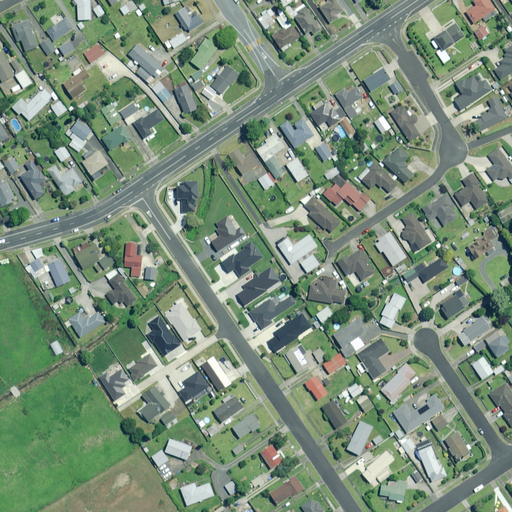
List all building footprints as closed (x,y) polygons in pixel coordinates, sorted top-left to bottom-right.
[(90,0),(89,0),(74,0),(78,5),(79,20),(91,19),(90,0)] [(121,9),(125,15),(129,13),(129,14),(138,8),(133,0),(121,9)] [(343,11),(336,0),(325,0),(318,5),(330,24),(338,19),(337,16),(343,11)] [(496,9),(490,0),(475,0),(474,1),(477,6),(466,12),(474,24),(483,18),(486,21),(496,14),(494,10),(496,9)] [(147,7),(143,3),(139,7),(143,11),(147,7)] [(105,13),(100,5),(93,9),(99,17),(105,13)] [(193,12),(189,5),(176,14),(186,30),(188,28),(190,32),(204,23),(196,10),(193,12)] [(315,19),(307,6),(298,12),(299,14),(295,17),(306,34),(311,31),(314,35),(322,30),(315,20),(315,19)] [(274,14),(270,8),(266,11),(266,10),(261,13),(264,16),(259,19),(266,29),(275,23),(271,17),(274,14)] [(290,22),(285,14),(277,18),(282,27),(290,22)] [(74,28),(66,17),(47,31),(54,42),(74,28)] [(38,47),(28,20),(12,26),(18,42),(22,40),(26,52),(38,47)] [(82,21),(77,25),(81,30),(86,27),(82,21)] [(465,37),(456,23),(431,40),(438,51),(436,52),(444,63),(451,59),(445,51),(465,37)] [(301,37),(293,25),(274,37),(283,51),(292,46),(290,44),(301,37)] [(480,40),(482,38),(484,41),(488,38),(486,36),(489,34),(484,26),(475,32),(480,40)] [(119,32),(114,35),(117,40),(122,37),(119,32)] [(187,40),(182,33),(170,41),(174,48),(187,40)] [(59,53),(57,50),(49,38),(40,44),(48,56),(54,51),(56,54),(59,53)] [(218,48),(206,39),(198,49),(200,50),(191,61),(202,70),(218,48)] [(511,40),(503,46),(507,52),(503,54),(505,57),(499,60),(502,66),(494,71),(500,81),(511,73),(511,40)] [(75,49),(70,41),(59,47),(65,56),(75,49)] [(135,60),(133,61),(138,66),(139,64),(142,67),(137,72),(146,81),(152,74),(157,78),(165,70),(161,66),(162,65),(139,43),(129,54),(135,60)] [(105,54),(98,45),(85,54),(91,64),(105,54)] [(14,76),(2,52),(0,52),(0,77),(2,82),(14,76)] [(32,83),(18,59),(11,64),(18,75),(16,76),(24,88),(32,83)] [(482,64),(479,61),(470,67),(473,70),(482,64)] [(217,74),(219,76),(211,86),(222,94),(230,84),(231,85),(239,74),(228,65),(225,68),(223,67),(217,74)] [(90,77),(83,66),(74,72),(76,76),(64,84),(74,99),(87,90),(82,83),(90,77)] [(391,80),(383,68),(382,67),(374,73),(374,74),(364,80),(371,92),(391,80)] [(203,76),(200,70),(192,75),(195,81),(203,76)] [(479,84),(473,75),(457,86),(463,95),(455,100),(462,111),(492,90),(486,80),(479,84)] [(172,97),(160,82),(152,88),(164,103),(172,97)] [(404,92),(403,91),(397,82),(390,86),(396,95),(397,94),(398,95),(404,92)] [(197,109),(188,85),(175,90),(185,114),(197,109)] [(217,92),(208,85),(200,95),(209,103),(217,92)] [(53,98),(44,88),(28,104),(22,98),(12,107),(19,115),(22,113),(29,121),(53,98)] [(363,98),(357,88),(348,94),(345,89),(336,94),(351,119),(358,115),(352,105),(363,98)] [(508,118),(497,96),(488,101),(492,108),(489,110),(490,112),(481,116),(482,118),(473,123),(478,133),(508,118)] [(67,110),(61,101),(52,107),(58,117),(67,110)] [(112,125),(124,117),(119,111),(118,111),(115,106),(118,105),(115,101),(101,110),(112,125)] [(119,111),(124,117),(125,120),(138,111),(132,102),(119,111)] [(323,105),(321,102),(314,106),(316,110),(310,113),(319,127),(329,120),(332,124),(340,119),(336,114),(338,113),(334,107),(330,109),(326,103),(323,105)] [(409,115),(403,105),(391,113),(410,142),(420,135),(413,124),(419,121),(413,112),(409,115)] [(165,120),(158,109),(144,118),(143,117),(134,123),(145,140),(153,134),(150,129),(165,120)] [(391,128),(383,116),(374,122),(382,133),(391,128)] [(357,134),(347,118),(340,123),(350,139),(357,134)] [(314,135),(303,119),(295,124),(298,129),(295,131),(288,121),(280,126),(295,148),(314,135)] [(71,130),(85,141),(92,131),(78,120),(71,130)] [(0,142),(9,137),(0,121),(0,142)] [(124,121),(121,123),(113,128),(115,130),(102,139),(110,151),(123,142),(125,144),(132,139),(125,127),(128,125),(124,121)] [(392,128),(388,131),(393,137),(396,134),(392,128)] [(85,141),(71,130),(70,130),(69,129),(66,134),(73,139),(69,145),(79,152),(87,142),(85,141)] [(285,148),(276,134),(265,141),(267,143),(257,150),(276,179),(285,173),(274,155),(285,148)] [(333,156),(325,143),(316,149),(324,161),(333,156)] [(71,156),(64,146),(55,152),(62,162),(71,156)] [(410,156),(401,147),(391,157),(390,155),(384,162),(406,183),(414,174),(407,168),(408,166),(404,162),(410,156)] [(494,181),(498,179),(504,180),(508,178),(511,180),(511,178),(511,166),(499,148),(489,156),(495,164),(486,171),(494,181)] [(245,159),(239,150),(230,155),(243,176),(258,166),(251,155),(245,159)] [(109,164),(100,151),(83,162),(95,181),(103,175),(100,170),(109,164)] [(371,161),(366,156),(362,161),(366,166),(371,161)] [(20,169),(13,158),(5,163),(11,174),(20,169)] [(309,175),(297,158),(287,165),(298,182),(309,175)] [(40,172),(33,161),(26,165),(30,170),(21,176),(36,199),(45,193),(39,184),(47,179),(41,171),(40,172)] [(398,184),(394,181),(397,177),(391,171),(388,174),(375,162),(368,169),(371,171),(362,180),(371,189),(376,183),(381,188),(382,186),(390,193),(398,184)] [(63,176),(56,165),(48,170),(65,196),(75,190),(74,187),(82,182),(73,169),(63,176)] [(341,173),(337,167),(326,173),(330,179),(341,173)] [(274,184),(267,174),(259,179),(265,190),(274,184)] [(324,187),(319,194),(317,196),(319,198),(322,196),(323,197),(324,195),(337,206),(344,198),(352,205),(353,204),(360,211),(368,203),(371,206),(375,202),(371,199),(364,193),(349,179),(347,181),(340,174),(333,181),(336,184),(334,186),(331,184),(326,189),(324,187)] [(479,184),(473,174),(463,180),(467,187),(455,194),(463,206),(471,201),(477,210),(488,202),(478,185),(479,184)] [(4,185),(1,179),(0,179),(0,203),(2,207),(13,202),(12,200),(15,198),(8,183),(4,185)] [(198,198),(198,181),(184,182),(184,185),(177,185),(178,199),(182,199),(183,213),(195,213),(195,206),(196,206),(196,198),(198,198)] [(314,191),(313,190),(309,193),(313,197),(320,190),(318,188),(314,191)] [(454,206),(447,194),(423,209),(430,221),(438,216),(444,226),(458,218),(452,207),(454,206)] [(311,199),(307,195),(302,201),(312,211),(309,214),(325,230),(327,228),(332,233),(341,223),(313,197),(311,199)] [(511,218),(511,206),(498,215),(503,224),(511,218)] [(406,229),(403,231),(402,238),(404,240),(408,240),(412,246),(415,244),(419,251),(433,243),(414,212),(402,219),(406,227),(405,227),(406,229)] [(488,215),(482,219),(486,224),(492,219),(488,215)] [(211,242),(218,252),(245,234),(241,228),(237,230),(228,216),(216,224),(219,228),(217,230),(220,236),(211,242)] [(495,252),(489,243),(496,239),(499,237),(498,236),(492,227),(482,234),(484,236),(468,247),(476,259),(487,252),(490,255),(495,252)] [(407,257),(390,232),(374,243),(381,253),(383,251),(393,266),(407,257)] [(318,246),(310,235),(293,246),(288,238),(278,245),(291,264),(318,246)] [(234,254),(222,263),(228,272),(234,269),(239,277),(251,269),(249,266),(263,257),(252,241),(243,247),(244,249),(235,255),(234,254)] [(137,244),(126,243),(125,267),(132,267),(131,276),(140,276),(142,256),(136,256),(137,244)] [(103,258),(95,244),(75,255),(83,269),(103,258)] [(350,257),(348,255),(337,262),(345,277),(350,274),(351,276),(356,273),(362,282),(379,272),(365,248),(350,257)] [(105,269),(114,262),(109,255),(99,262),(105,269)] [(320,264),(313,255),(301,263),(308,273),(320,264)] [(447,265),(442,257),(419,274),(426,283),(443,271),(442,268),(447,265)] [(44,266),(39,258),(25,267),(32,278),(38,275),(39,277),(50,270),(47,265),(44,266)] [(71,281),(61,259),(48,265),(58,287),(71,281)] [(98,263),(94,266),(99,273),(104,270),(98,263)] [(407,267),(404,263),(396,269),(399,273),(407,267)] [(121,266),(117,269),(122,274),(125,271),(121,266)] [(155,269),(146,268),(145,279),(155,280),(155,269)] [(238,295),(244,305),(267,291),(266,289),(280,280),(272,268),(244,286),(246,289),(238,295)] [(419,277),(413,268),(403,275),(409,283),(419,277)] [(137,300),(114,270),(106,276),(115,289),(107,295),(114,305),(119,301),(122,304),(125,302),(128,307),(137,300)] [(46,274),(39,279),(43,286),(50,281),(46,274)] [(470,280),(467,274),(456,281),(459,287),(470,280)] [(511,279),(511,276),(501,283),(503,286),(511,279)] [(335,289),(337,281),(320,278),(319,287),(311,285),(309,300),(333,304),(333,301),(343,303),(345,291),(335,289)] [(74,286),(68,289),(71,296),(77,293),(74,286)] [(471,305),(460,289),(455,293),(456,295),(440,305),(449,319),(471,305)] [(390,304),(399,309),(401,310),(406,299),(395,293),(390,304)] [(293,309),(286,300),(274,310),(268,302),(250,317),(263,333),(293,309)] [(184,303),(166,315),(184,342),(201,331),(184,303)] [(384,316),(393,320),(399,309),(390,304),(388,303),(382,315),(384,316)] [(334,316),(328,307),(317,315),(323,324),(334,316)] [(106,322),(99,312),(86,321),(80,313),(69,320),(81,338),(106,322)] [(311,327),(302,314),(275,333),(277,336),(269,342),(276,353),(298,338),(297,336),(311,327)] [(173,337),(159,316),(149,322),(154,330),(148,334),(153,343),(155,342),(164,355),(180,345),(174,336),(173,337)] [(393,320),(384,316),(380,323),(391,328),(395,321),(393,320)] [(475,340),(479,337),(479,338),(484,335),(483,334),(492,328),(483,316),(463,331),(464,332),(458,336),(466,347),(470,344),(471,346),(477,342),(475,340)] [(342,348),(359,337),(369,331),(360,318),(334,335),(342,348)] [(497,358),(510,349),(507,345),(510,343),(501,329),(485,340),(497,358)] [(359,337),(342,348),(343,349),(341,350),(346,357),(365,345),(359,337)] [(378,381),(376,378),(387,371),(379,359),(390,352),(381,339),(358,355),(363,362),(357,366),(362,373),(368,370),(374,379),(372,380),(374,383),(378,381)] [(487,345),(483,340),(474,347),(478,352),(487,345)] [(63,352),(57,341),(51,345),(57,356),(63,352)] [(307,353),(302,345),(286,354),(298,373),(310,366),(303,355),(307,353)] [(314,353),(315,354),(311,357),(313,361),(317,358),(320,363),(327,359),(321,348),(314,353)] [(353,372),(347,363),(340,353),(323,364),(330,374),(343,365),(349,374),(353,372)] [(137,364),(129,369),(132,374),(130,375),(134,381),(156,366),(149,354),(136,363),(137,364)] [(494,372),(483,357),(472,365),(483,380),(494,372)] [(231,383),(214,358),(201,366),(218,391),(231,383)] [(416,373),(406,363),(398,372),(399,373),(381,390),(392,402),(412,382),(409,380),(416,373)] [(505,370),(502,365),(494,371),(497,375),(505,370)] [(107,373),(99,377),(114,400),(125,393),(122,388),(126,385),(124,382),(128,379),(123,370),(110,378),(107,373)] [(209,387),(199,371),(183,381),(186,387),(179,392),(185,402),(209,387)] [(323,386),(317,376),(305,384),(310,391),(311,390),(318,401),(328,394),(323,386)] [(323,381),(325,385),(327,387),(331,384),(327,378),(323,381)] [(365,391),(361,385),(359,386),(357,383),(348,389),(354,398),(365,391)] [(511,392),(506,384),(490,394),(499,407),(501,406),(506,413),(503,415),(511,427),(511,392)] [(150,423),(161,414),(162,414),(161,412),(170,404),(154,386),(142,396),(148,402),(138,411),(142,416),(143,415),(150,423)] [(408,389),(402,395),(406,400),(412,394),(408,389)] [(339,396),(341,399),(344,397),(345,398),(350,395),(346,390),(339,396)] [(374,407),(366,395),(357,400),(366,413),(374,407)] [(414,405),(417,409),(412,413),(406,404),(394,413),(408,433),(445,408),(436,395),(430,398),(428,395),(414,405)] [(232,399),(230,396),(223,400),(225,404),(214,412),(223,423),(244,408),(235,396),(232,399)] [(337,399),(334,401),(323,408),(337,429),(348,422),(340,410),(343,408),(337,399)] [(179,422),(172,411),(161,418),(168,429),(179,422)] [(261,426),(253,414),(233,428),(240,439),(252,431),(253,432),(261,426)] [(448,425),(442,415),(432,421),(439,431),(448,425)] [(361,422),(355,433),(351,431),(347,440),(351,442),(347,449),(359,455),(373,427),(361,422)] [(220,431),(215,423),(207,429),(212,437),(220,431)] [(404,436),(400,430),(396,432),(400,438),(404,436)] [(454,456),(456,459),(455,459),(458,464),(459,463),(465,459),(466,461),(473,456),(474,456),(470,449),(472,448),(469,444),(466,446),(458,433),(445,440),(451,449),(449,450),(453,456),(454,456)] [(383,441),(380,436),(373,440),(377,445),(383,441)] [(401,444),(403,446),(398,449),(402,455),(406,452),(407,453),(416,447),(410,438),(401,444)] [(192,447),(170,439),(166,452),(187,460),(192,447)] [(443,467),(440,469),(431,446),(429,440),(416,445),(432,482),(447,476),(443,467)] [(244,449),(241,445),(233,450),(236,455),(244,449)] [(283,461),(273,445),(261,453),(271,469),(283,461)] [(439,445),(436,449),(443,454),(446,451),(439,445)] [(169,460),(162,450),(152,457),(159,467),(169,460)] [(374,457),(370,451),(362,457),(366,462),(374,457)] [(395,460),(387,451),(367,468),(368,469),(363,474),(371,483),(376,478),(375,477),(395,460)] [(392,475),(388,470),(377,477),(381,483),(392,475)] [(423,480),(417,471),(412,475),(418,483),(423,480)] [(264,481),(260,476),(252,482),(257,489),(262,486),(260,484),(264,481)] [(304,489),(296,477),(270,494),(278,505),(291,497),(292,498),(304,489)] [(407,482),(398,481),(398,483),(390,482),(390,486),(382,485),(380,495),(390,497),(389,500),(397,501),(397,502),(404,503),(407,482)] [(215,496),(210,483),(197,488),(195,483),(181,489),(187,506),(215,496)] [(322,511),(324,511),(318,502),(315,504),(311,499),(300,506),(304,511),(322,511)]
